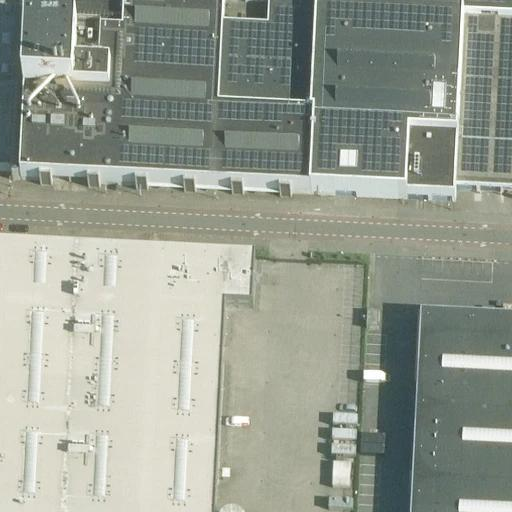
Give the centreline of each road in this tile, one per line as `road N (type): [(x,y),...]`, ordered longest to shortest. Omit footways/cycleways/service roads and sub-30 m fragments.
road 1 (unclassified): [(511,237),(0,210)]
road 2 (unknown): [(289,226),(295,511)]
